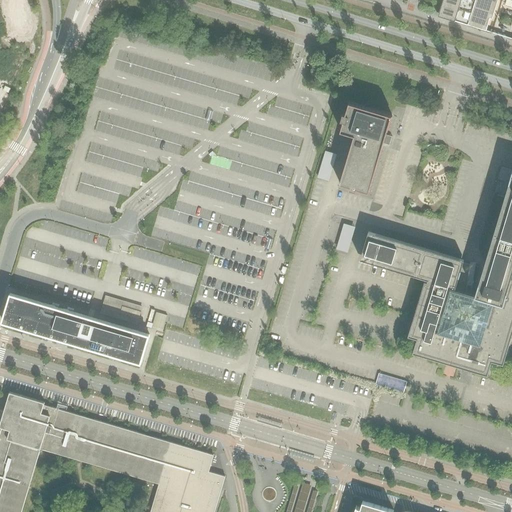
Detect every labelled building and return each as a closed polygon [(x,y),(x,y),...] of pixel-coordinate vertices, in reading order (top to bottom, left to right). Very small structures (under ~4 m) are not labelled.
[(442,0),(438,16),(468,25),(486,31),(486,30),(490,18),(492,19),(498,0),(442,0)] [(191,76),(191,73),(166,64),(160,80),(172,85),(175,78),(181,80),(183,73),(191,76)] [(357,189),(369,192),(392,115),(349,102),(345,114),(343,113),(341,120),(343,121),(340,131),(354,135),(340,184),(350,187),(349,189),(356,191),(357,189)] [(330,174),(336,155),(326,152),(320,171),(318,177),(328,180),(330,174)] [(511,172),(483,267),(476,293),(453,286),(454,284),(456,285),(463,262),(371,234),(364,257),(425,275),(431,277),(430,282),(426,281),(412,328),(411,328),(409,335),(418,338),(414,352),(461,366),(460,367),(488,375),(493,361),(504,364),(511,335),(511,277),(510,277),(511,272),(511,172)] [(337,248),(348,251),(355,226),(345,223),(337,248)] [(149,335),(11,293),(2,322),(141,363),(149,335)] [(156,312),(152,329),(162,332),(167,315),(156,312)] [(404,393),(406,383),(378,374),(375,384),(404,393)] [(393,511),(394,511),(365,502),(362,501),(360,508),(356,507),(357,506),(356,506),(354,511),(215,511),(226,476),(209,471),(214,455),(91,418),(44,404),(45,402),(9,392),(4,411),(0,410),(0,427),(1,427),(0,432),(0,511),(393,511)] [(312,511),(318,491),(311,489),(312,485),(302,482),(301,485),(293,483),(284,511),(312,511)]
